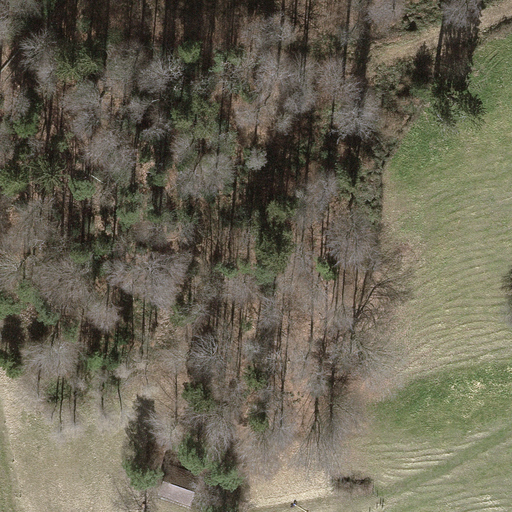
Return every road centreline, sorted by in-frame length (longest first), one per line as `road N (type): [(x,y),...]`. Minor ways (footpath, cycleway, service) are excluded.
road 1 (track): [(511,432),(357,511)]
road 2 (track): [(378,63),(511,16)]
